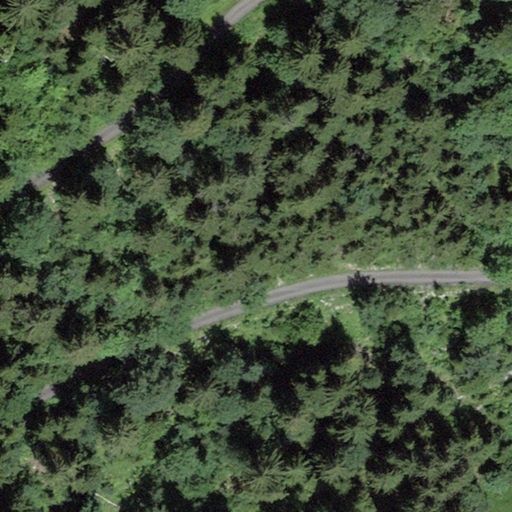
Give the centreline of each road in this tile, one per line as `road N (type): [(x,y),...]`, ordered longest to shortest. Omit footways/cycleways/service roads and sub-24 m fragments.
road 1 (track): [(0,415),(270,298),(511,280)]
road 2 (track): [(256,0),(119,128),(0,212)]
